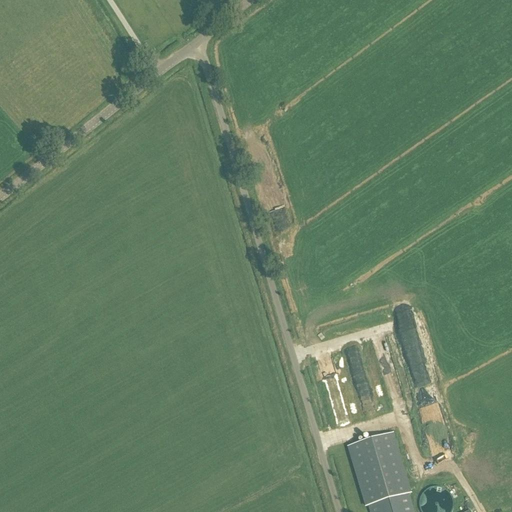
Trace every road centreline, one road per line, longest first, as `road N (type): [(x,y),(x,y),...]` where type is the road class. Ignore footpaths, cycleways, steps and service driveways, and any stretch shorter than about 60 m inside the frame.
road 1 (unclassified): [(338,511),(197,42)]
road 2 (tertiary): [(0,197),(197,42)]
